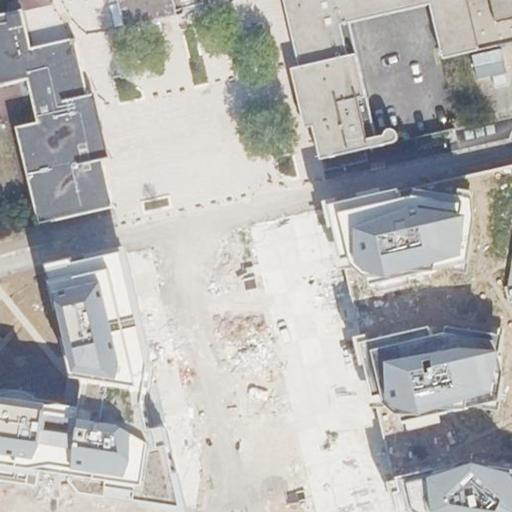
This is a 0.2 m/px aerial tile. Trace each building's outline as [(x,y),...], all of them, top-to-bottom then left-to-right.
[(210,0),(119,0),(125,26),(213,6),(210,0)] [(437,62),(443,60),(474,53),(462,0),(283,0),(320,162),(391,147),(394,140),(393,134),(389,130),(369,133),(344,24),(425,5),(437,62)] [(511,0),(462,0),(474,53),(511,44),(511,0)] [(79,98),(88,96),(75,38),(31,47),(23,8),(0,12),(0,86),(28,80),(37,122),(16,126),(38,225),(115,208),(103,159),(94,161),(79,98)] [(94,161),(103,159),(110,157),(95,94),(88,96),(79,98),(94,161)]
